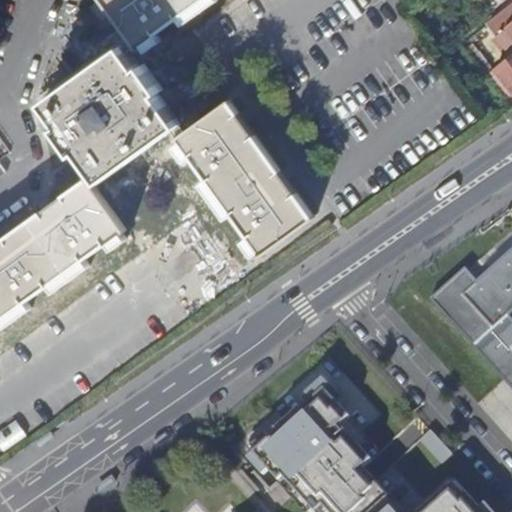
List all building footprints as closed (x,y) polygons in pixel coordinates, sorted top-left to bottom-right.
[(100,26),(115,16),(103,0),(102,0),(89,11),(100,26)] [(138,49),(207,0),(103,0),(115,16),(138,49)] [(511,38),(505,29),(495,37),(511,57),(495,71),(511,93),(511,38)] [(10,43),(0,39),(0,55),(4,57),(10,43)] [(140,68),(127,49),(100,69),(92,75),(77,86),(49,106),(63,125),(58,128),(77,155),(82,151),(102,180),(181,125),(158,93),(163,89),(145,64),(140,68)] [(182,136),(267,253),(318,217),(291,181),(286,174),(282,169),(249,123),(246,119),(241,112),(232,100),(182,136)] [(0,140),(0,159),(1,160),(10,154),(0,140)] [(0,325),(127,231),(89,178),(54,204),(48,209),(43,212),(0,244),(0,325)] [(511,325),(506,319),(511,314),(511,254),(479,285),(467,272),(434,302),(503,380),(511,390),(511,325)] [(484,511),(457,482),(423,511),(397,511),(388,501),(392,498),(371,474),(366,469),(374,461),(343,426),(352,418),(327,390),(304,411),(301,408),(277,430),(280,433),(256,454),(281,482),(285,478),(291,484),(315,511),(318,511),(325,506),(330,511),(484,511)] [(18,420),(0,432),(0,446),(5,454),(29,437),(18,420)] [(52,432),(36,443),(41,450),(57,439),(52,432)] [(431,432),(421,441),(443,464),(453,455),(431,432)] [(113,478),(98,488),(102,495),(118,484),(113,478)]
